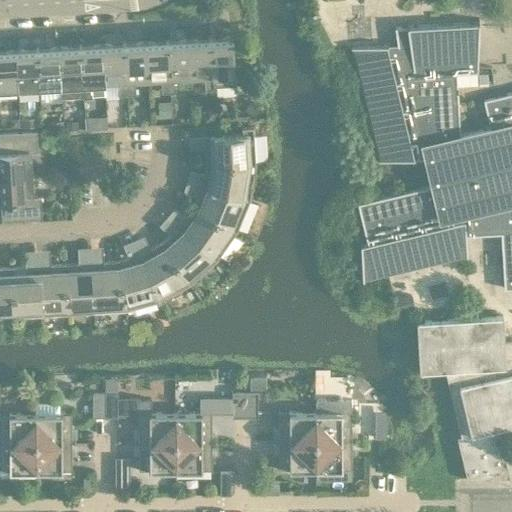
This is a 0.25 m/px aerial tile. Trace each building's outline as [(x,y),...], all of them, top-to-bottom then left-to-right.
[(377,161),(426,158),(432,185),(357,203),(367,243),(361,244),(361,241),(360,241),(362,281),(363,281),(363,279),(465,255),(465,257),(467,256),(465,235),(500,233),(504,288),(511,287),(511,91),(483,99),(490,127),(459,135),(456,73),(477,72),(478,18),(477,18),(477,22),(407,26),(407,22),(406,22),(406,26),(394,27),(397,48),(387,49),(387,46),(390,46),(390,44),(350,47),(350,48),(352,48),(379,160),(377,160),(377,161)] [(232,36),(210,37),(213,88),(235,87),(232,36)] [(213,90),(213,88),(210,37),(188,39),(190,79),(193,79),(203,78),(204,90),(213,90)] [(188,39),(166,40),(170,92),(178,92),(177,80),(188,79),(190,79),(188,39)] [(170,92),(166,40),(145,41),(147,82),(150,82),(150,81),(160,81),(161,93),(170,92)] [(145,41),(123,43),(126,95),(135,94),(134,82),(144,82),(147,82),(145,41)] [(126,95),(123,43),(101,44),(104,84),(107,84),(117,83),(118,95),(126,95)] [(101,44),(80,45),(83,97),(105,96),(104,84),(101,44)] [(83,97),(80,45),(58,47),(60,87),(61,99),(83,97)] [(58,47),(36,48),(39,88),(58,87),(60,87),(58,47)] [(36,48),(15,49),(17,90),(20,89),(39,88),(36,48)] [(15,49),(0,49),(0,90),(14,90),(17,90),(15,49)] [(169,102),(158,103),(159,116),(170,115),(169,102)] [(93,116),(84,117),(85,128),(94,128),(93,116)] [(77,121),(65,121),(66,129),(77,129),(77,121)] [(204,147),(205,160),(255,162),(252,126),(241,126),(241,133),(210,135),(210,146),(204,147)] [(0,176),(30,174),(29,152),(37,151),(36,139),(36,135),(36,131),(0,133),(0,176)] [(255,162),(205,160),(203,174),(209,175),(207,185),(249,197),(255,162)] [(30,174),(0,176),(0,200),(2,200),(2,207),(0,206),(0,209),(1,208),(1,218),(1,219),(41,217),(41,213),(40,209),(41,209),(40,197),(32,197),(30,174)] [(198,193),(192,206),(236,230),(249,197),(207,185),(203,196),(198,193)] [(236,230),(192,206),(184,218),(189,221),(183,230),(216,259),(236,230)] [(171,233),(161,242),(189,283),(216,259),(183,230),(175,237),(171,233)] [(189,283),(161,242),(148,249),(151,254),(142,259),(158,300),(189,283)] [(130,257),(116,260),(124,309),(158,300),(142,259),(131,262),(130,257)] [(93,311),(124,309),(116,260),(101,261),(101,267),(90,268),(93,311)] [(38,271),(40,314),(67,313),(64,263),(48,264),(49,270),(38,271)] [(67,313),(93,311),(90,268),(80,269),(79,263),(64,263),(67,313)] [(14,316),(40,314),(38,271),(27,272),(27,266),(11,267),(14,316)] [(0,316),(14,316),(11,267),(0,267),(0,316)] [(411,295),(394,299),(397,310),(413,306),(411,295)] [(416,320),(418,371),(440,369),(445,369),(460,435),(456,437),(466,479),(467,479),(509,477),(497,428),(511,424),(511,342),(504,343),(502,315),(416,320)] [(250,386),(266,384),(265,374),(249,376),(250,386)] [(245,415),(244,391),(232,391),(232,397),(200,397),(200,412),(174,412),(175,440),(211,440),(211,412),(232,412),(232,415),(245,415)] [(244,391),(245,415),(256,415),(256,391),(244,391)] [(104,416),(104,392),(92,392),(92,416),(104,416)] [(117,392),(104,392),(104,416),(117,416),(117,392)] [(315,439),(351,439),(351,399),(314,399),(314,411),(315,439)] [(35,441),(71,441),(71,412),(56,412),(56,402),(34,403),(34,413),(35,441)] [(278,411),(278,440),(315,439),(314,411),(278,411)] [(0,441),(35,441),(34,413),(0,412),(0,441)] [(138,412),(138,441),(175,440),(174,412),(138,412)] [(386,421),(386,416),(384,416),(375,416),(375,437),(385,437),(386,421)] [(315,439),(278,440),(278,468),(315,468),(315,439)] [(351,439),(315,439),(315,468),(315,479),(351,479),(351,439)] [(175,440),(138,441),(138,469),(175,469),(175,440)] [(211,440),(175,440),(175,469),(211,469),(211,440)] [(35,441),(0,441),(0,470),(35,470),(35,441)] [(71,441),(35,441),(35,470),(71,470),(71,441)] [(116,457),(116,471),(129,471),(129,457),(116,457)] [(233,469),(220,468),(219,493),(229,493),(233,488),(233,469)] [(358,480),(354,484),(355,489),(363,489),(363,480),(358,480)] [(266,482),(257,482),(257,491),(266,491),(266,482)]
